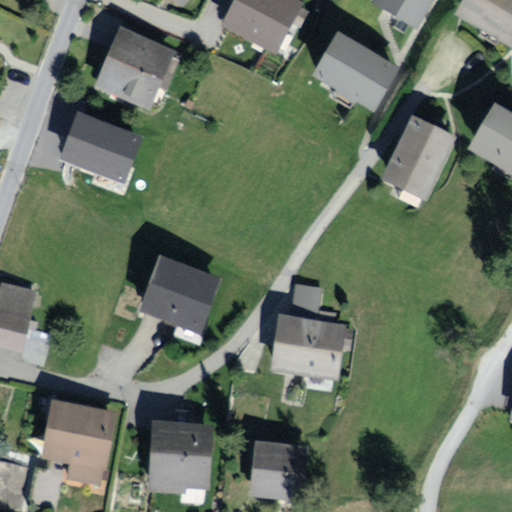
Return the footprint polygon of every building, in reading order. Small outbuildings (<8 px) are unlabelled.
[(307,5),(297,0),(241,0),(226,29),(280,57),(307,5)] [(416,31),(435,0),(378,0),(375,5),(416,31)] [(511,0),(467,0),(458,17),(511,46),(511,0)] [(180,52),(126,28),(100,88),(154,111),(180,52)] [(406,72),(345,34),(316,80),(377,118),(406,72)] [(511,115),(500,109),(475,152),(511,173),(511,115)] [(139,138),(80,115),(64,156),(123,178),(139,138)] [(460,140),(417,119),(387,180),(430,201),(460,140)] [(227,283),(166,260),(146,313),(207,336),(227,283)] [(4,284),(0,298),(0,348),(27,355),(42,293),(4,284)] [(351,327),(282,316),(273,372),(342,383),(351,327)] [(117,415),(55,401),(42,460),(73,467),(70,480),(102,486),(117,415)] [(218,425),(160,422),(156,489),(214,493),(218,425)] [(307,450),(261,445),(255,501),(302,506),(307,450)]
